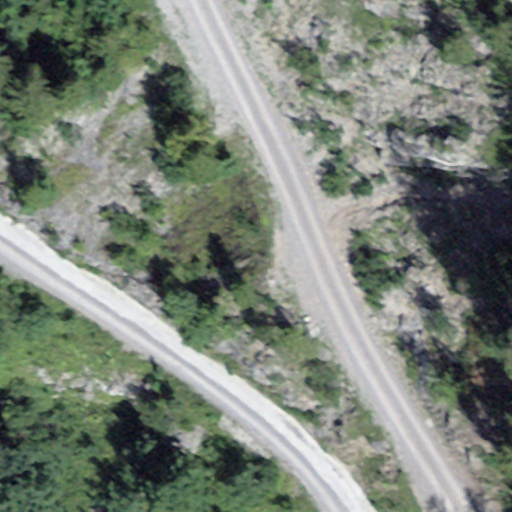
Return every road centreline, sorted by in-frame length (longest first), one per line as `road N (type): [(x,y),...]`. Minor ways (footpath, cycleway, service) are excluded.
road 1 (track): [(449,511),(409,418),(347,318),(294,183),(202,79),(157,0)]
road 2 (track): [(0,235),(252,408),(319,475),(341,511)]
